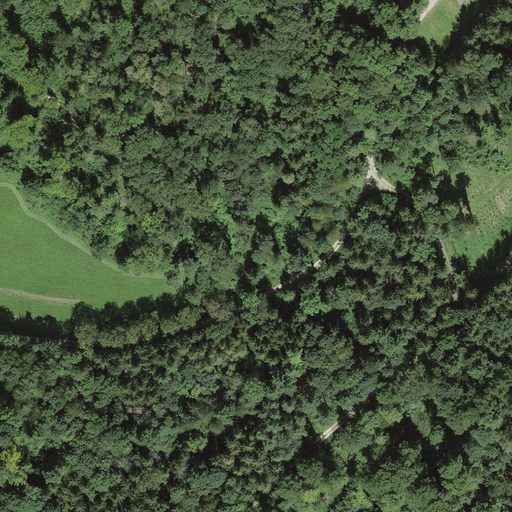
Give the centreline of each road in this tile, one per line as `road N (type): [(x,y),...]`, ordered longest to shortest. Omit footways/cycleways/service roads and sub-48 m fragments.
road 1 (track): [(451,0),(404,64),(383,181),(355,228),(313,265),(162,331),(56,340),(0,329)]
road 2 (track): [(511,258),(237,511)]
road 3 (track): [(383,181),(425,190),(444,286),(464,301)]
